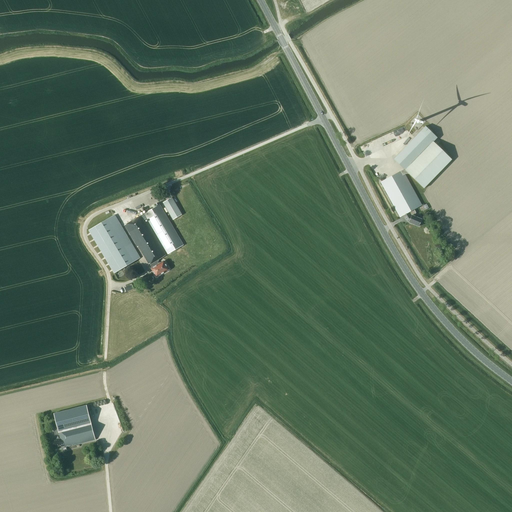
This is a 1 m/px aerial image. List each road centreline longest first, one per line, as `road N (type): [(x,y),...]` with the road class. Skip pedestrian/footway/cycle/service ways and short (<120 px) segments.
road 1 (secondary): [(511,381),(415,285),(260,0)]
road 2 (track): [(0,56),(78,49),(103,55),(140,84),(196,84),(285,47)]
